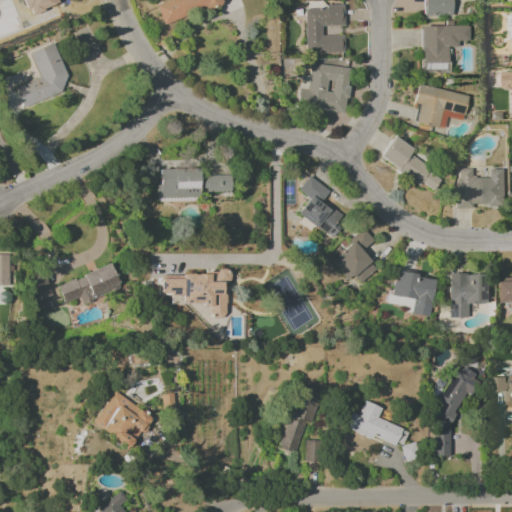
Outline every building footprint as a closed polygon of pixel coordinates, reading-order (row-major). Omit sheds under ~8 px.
[(23,0),(28,14),(58,5),(56,0),(23,0)] [(163,0),(155,3),(162,24),(222,4),(220,0),(163,0)] [(421,0),(421,16),(450,15),(449,0),(421,0)] [(342,26),(342,7),(303,7),(304,53),(342,53),(342,35),(320,36),(320,26),(342,26)] [(420,26),(421,71),(447,70),(446,47),(457,47),(456,41),(467,41),(467,25),(420,26)] [(21,107),(69,89),(51,43),(28,52),(38,77),(13,87),(21,107)] [(343,114),(349,68),(309,63),(308,76),(299,75),(295,108),(343,114)] [(511,71),(500,72),(500,89),(511,89),(511,71)] [(466,96),(416,85),(411,104),(418,105),(414,123),(441,129),(444,117),(460,120),(466,96)] [(377,157),(431,192),(443,174),(390,139),(377,157)] [(198,168),(156,169),(156,199),(196,199),(196,193),(229,192),(229,175),(198,176),(198,168)] [(503,169),(489,169),(489,178),(470,178),(470,169),(454,169),(455,208),(470,208),(470,204),(504,204),(503,169)] [(296,214),(330,239),(345,218),(320,200),(327,191),(306,176),(296,190),(307,198),(296,214)] [(360,284),(376,269),(360,252),(372,241),(361,229),(328,260),(347,281),(352,276),(360,284)] [(55,284),(62,303),(78,298),(80,303),(118,289),(110,265),(55,284)] [(159,294),(181,295),(181,303),(209,304),(209,318),(223,318),(224,294),(220,294),(220,283),(228,283),(228,273),(180,272),(180,279),(160,278),(159,294)] [(433,278),(391,272),(387,304),(404,306),(403,313),(428,316),(433,278)] [(448,318),(467,318),(466,304),(488,304),(487,273),(446,274),(448,318)] [(27,279),(36,304),(51,299),(43,274),(27,279)] [(501,303),(511,302),(511,276),(500,277),(501,303)] [(448,456),(449,426),(476,375),(465,370),(453,369),(434,406),(433,456),(448,456)] [(491,393),(504,393),(504,404),(511,404),(511,371),(511,372),(511,377),(491,377),(491,393)] [(280,449),(299,454),(314,389),(296,385),(280,449)] [(88,422),(126,450),(148,419),(111,392),(88,422)] [(407,430),(375,419),(379,408),(361,401),(356,415),(349,412),(343,429),(393,446),(394,442),(401,445),(407,430)] [(404,463),(418,458),(412,442),(399,446),(404,463)] [(123,511),(118,505),(124,500),(117,491),(96,508),(99,511),(98,511),(123,511)]
